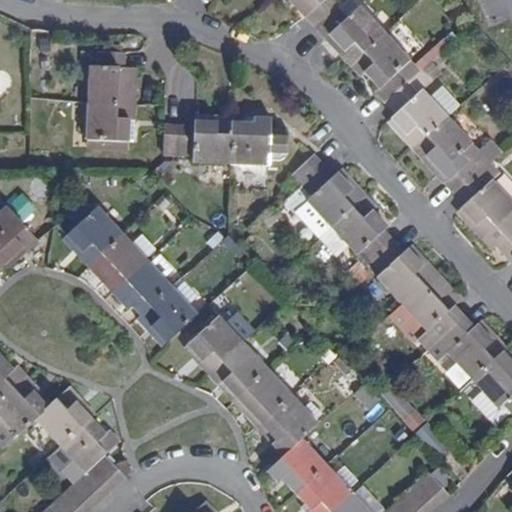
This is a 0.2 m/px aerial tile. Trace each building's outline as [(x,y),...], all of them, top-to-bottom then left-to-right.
[(290,0),(292,3),(295,0),(296,0),(309,13),(307,16),(316,27),(339,8),(332,0),(290,0)] [(349,19),(339,8),(316,27),(327,39),(330,37),(344,52),(342,55),(351,66),(387,36),(363,9),(349,19)] [(387,104),(421,73),(387,36),(351,66),(362,78),(365,76),(378,89),(376,93),(387,104)] [(125,70),(125,54),(96,52),(95,68),(91,69),(89,104),(136,107),(137,92),(133,92),(134,71),(125,70)] [(424,92),(431,85),(421,73),(387,104),(395,115),(393,118),(407,134),(403,137),(415,150),(449,119),(430,98),(424,92)] [(449,119),(461,107),(442,87),(430,98),(449,119)] [(136,107),(89,104),(87,142),(129,144),(131,121),(136,121),(136,107)] [(180,128),(179,157),(194,158),(194,164),(233,165),(233,125),(234,119),(218,119),(217,123),(194,123),(194,129),(180,128)] [(255,124),(233,125),(233,165),(272,167),(274,120),(257,119),(255,124)] [(449,119),(415,150),(424,160),(429,157),(442,174),(451,165),(457,173),(446,182),(456,194),(492,163),(494,160),(503,152),(493,141),(480,153),(449,119)] [(180,128),(166,127),(165,157),(179,157),(180,128)] [(294,174),(303,185),(324,165),(315,154),(294,174)] [(482,239),(511,211),(511,199),(494,180),(502,174),(492,163),(456,194),(465,204),(463,208),(476,223),(473,228),(482,239)] [(296,211),(321,238),(366,196),(358,187),(354,190),(340,173),(334,176),(324,165),(303,185),(312,196),(296,211)] [(364,251),(373,262),(396,242),(386,231),(389,226),(374,211),(377,208),(366,196),(321,238),(339,257),(350,247),(357,255),(364,251)] [(6,208),(0,213),(0,257),(7,265),(23,250),(26,253),(37,242),(6,208)] [(89,269),(93,264),(124,236),(98,208),(66,237),(81,255),(79,258),(89,269)] [(511,211),(482,239),(492,251),(497,247),(511,262),(511,211)] [(124,236),(93,264),(107,281),(103,285),(114,296),(149,263),(124,236)] [(379,277),(403,305),(438,274),(428,262),(424,265),(410,249),(405,252),(396,242),(373,262),(383,273),(379,277)] [(149,263),(114,296),(123,306),(127,302),(140,316),(172,288),(149,263)] [(420,338),(429,349),(442,338),(465,318),(456,308),(459,303),(445,288),(447,284),(438,274),(403,305),(426,331),(420,338)] [(172,288),(140,316),(138,320),(149,333),(154,328),(167,343),(197,316),(172,288)] [(200,367),(209,376),(244,344),(255,332),(239,315),(228,324),(220,316),(188,346),(203,362),(200,367)] [(473,380),(505,352),(507,350),(497,338),(493,340),(478,325),(474,327),(465,318),(442,338),(451,348),(449,353),(473,380)] [(430,370),(449,353),(451,348),(442,338),(429,349),(420,358),(430,370)] [(223,384),(236,398),(267,370),(244,344),(209,376),(219,387),(223,384)] [(511,360),(505,352),(473,380),(500,409),(503,406),(511,414),(511,360)] [(0,402),(27,377),(17,367),(12,371),(0,357),(0,402)] [(247,410),(262,426),(292,398),(267,370),(236,398),(232,402),(243,413),(247,410)] [(35,420),(47,409),(33,393),(37,388),(27,377),(0,402),(0,417),(17,436),(35,420)] [(482,424),(500,409),(473,380),(457,395),(482,424)] [(80,400),(71,387),(47,409),(35,420),(57,445),(90,418),(77,404),(80,400)] [(396,387),(385,398),(413,430),(425,420),(396,387)] [(272,444),(284,456),(303,440),(318,426),(292,398),(262,426),(275,440),(272,444)] [(17,436),(0,417),(0,440),(5,446),(17,436)] [(106,457),(121,444),(107,430),(103,432),(90,418),(57,445),(45,457),(73,487),(84,477),(95,467),(106,457)] [(448,449),(430,428),(418,438),(438,460),(448,449)] [(281,481),(297,497),(329,468),(303,440),(284,456),(267,471),(277,483),(281,481)] [(114,488),(125,478),(106,457),(95,467),(114,488)] [(103,499),(114,488),(95,467),(84,477),(103,499)] [(310,511),(337,511),(354,497),(352,494),(338,478),(329,468),(297,497),(311,511),(310,511)] [(346,470),(338,478),(352,494),(360,486),(346,470)] [(438,505),(448,496),(430,476),(419,486),(438,505)] [(92,509),(103,499),(84,477),(73,487),(92,509)] [(423,511),(430,511),(438,505),(419,486),(410,495),(423,511)] [(75,511),(88,511),(92,509),(73,487),(62,497),(75,511)] [(402,511),(423,511),(410,495),(397,506),(402,511)] [(55,511),(75,511),(62,497),(51,507),(55,511)] [(368,511),(354,497),(337,511),(368,511)] [(215,511),(206,503),(196,511),(215,511)]
